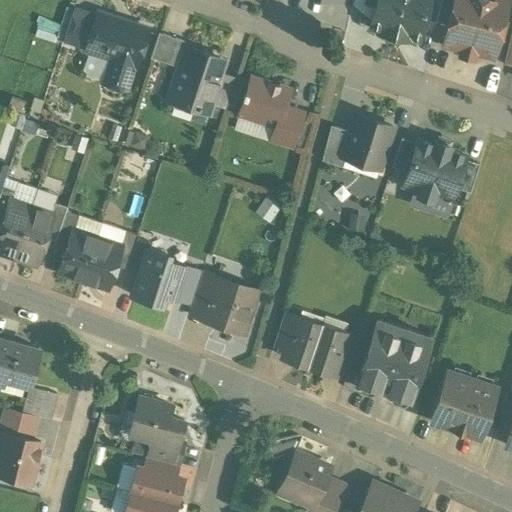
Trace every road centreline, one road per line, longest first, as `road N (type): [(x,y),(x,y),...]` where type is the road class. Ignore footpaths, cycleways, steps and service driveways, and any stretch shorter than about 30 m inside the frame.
road 1 (residential): [(511,120),(303,54),(286,33),(181,0)]
road 2 (residential): [(511,503),(242,388)]
road 3 (residential): [(56,511),(104,331)]
road 4 (residential): [(242,388),(104,331)]
road 5 (residential): [(209,511),(242,388)]
